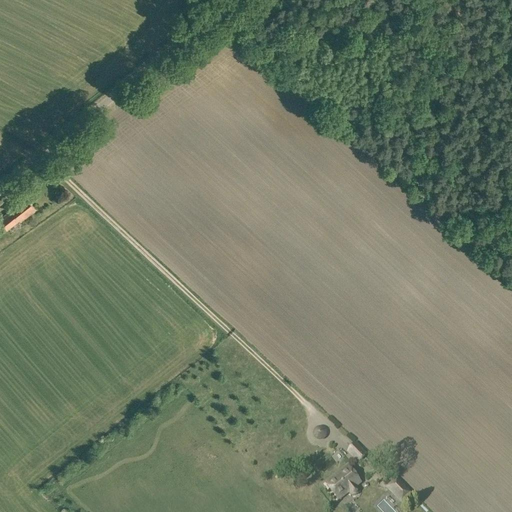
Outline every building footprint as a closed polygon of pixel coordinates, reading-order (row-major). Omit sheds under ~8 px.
[(21,220),(36,208),(25,195),(10,207),(11,209),(9,210),(10,210),(0,217),(0,221),(7,230),(20,220),(21,220)] [(356,464),(357,464),(366,455),(356,444),(346,453),(356,464)] [(358,494),(359,492),(359,490),(358,489),(356,487),(360,484),(347,468),(325,485),(338,501),(347,494),(348,495),(350,497),(352,498),(354,498),(357,497),(358,495),(358,494)] [(401,505),(412,494),(395,478),(384,489),(401,505)] [(382,508),(385,511),(398,511),(389,501),(382,508)]
